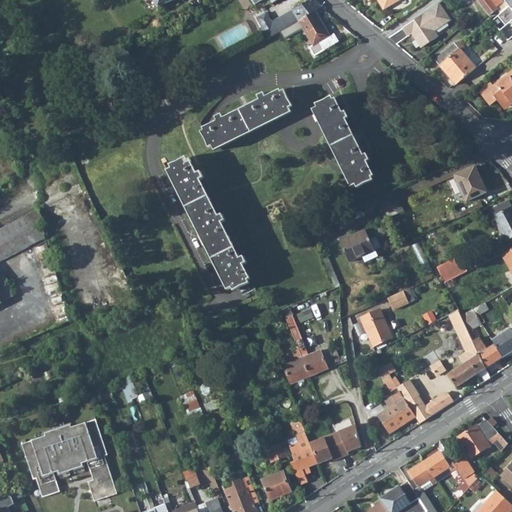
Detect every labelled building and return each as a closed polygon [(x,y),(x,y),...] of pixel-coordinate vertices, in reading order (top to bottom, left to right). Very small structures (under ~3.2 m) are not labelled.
[(313,0),(310,0),(293,11),(299,22),(322,7),(313,0)] [(367,0),(369,2),(371,0),(380,0),(386,9),(400,0),(367,0)] [(380,0),(377,0),(383,10),(386,9),(380,0)] [(497,7),(503,2),(501,0),(464,0),(465,1),(466,0),(477,0),(489,16),(498,9),(497,7)] [(439,4),(402,28),(407,36),(412,33),(422,48),(438,37),(434,31),(450,20),(439,4)] [(299,22),(280,33),(284,40),(303,29),(313,46),(320,42),(324,50),(335,44),(317,15),(326,10),(322,7),(299,22)] [(273,21),(280,33),(299,22),(293,11),(273,21)] [(266,12),(257,18),(262,27),(272,22),(266,12)] [(168,24),(170,30),(181,27),(180,21),(174,22),(168,24)] [(279,33),(280,33),(273,21),(272,22),(262,27),(260,28),(266,40),(279,33)] [(310,48),(315,56),(324,50),(320,42),(313,46),(310,48)] [(435,60),(440,66),(459,49),(454,43),(435,60)] [(476,68),(459,49),(440,66),(455,83),(456,85),(476,68)] [(511,71),(493,86),(491,83),(479,92),(490,106),(497,100),(502,108),(510,102),(509,101),(511,98),(511,71)] [(218,123),(204,130),(212,146),(288,107),(281,92),(267,99),(264,93),(257,97),(260,102),(225,120),(222,115),(215,118),(218,123)] [(333,100),(317,107),(356,185),(371,177),(364,163),(369,160),(366,153),(361,156),(343,121),(349,118),(345,111),(340,114),(333,100)] [(388,102),(352,120),(373,163),(409,145),(388,102)] [(213,148),(214,151),(292,112),(288,107),(212,146),(213,148)] [(312,110),(351,187),(356,185),(317,107),(312,110)] [(80,169),(78,170),(90,196),(95,207),(167,171),(172,168),(188,160),(213,148),(212,146),(204,130),(194,111),(80,169)] [(188,160),(172,168),(233,288),(248,280),(241,266),(247,263),(243,256),(238,259),(220,224),(225,221),(222,214),(216,217),(198,181),(204,178),(200,172),(195,175),(188,160)] [(475,166),(455,175),(467,202),(485,193),(479,181),(482,180),(475,166)] [(167,171),(228,290),(233,288),(172,168),(167,171)] [(489,211),(505,241),(506,240),(508,243),(511,241),(511,205),(509,200),(489,211)] [(399,201),(380,210),(384,220),(403,211),(399,201)] [(481,203),(470,208),(472,212),(483,207),(481,203)] [(455,215),(457,219),(472,212),(470,208),(455,215)] [(0,247),(41,227),(46,224),(43,219),(39,210),(0,229),(0,247)] [(330,221),(312,230),(316,242),(335,234),(330,221)] [(0,247),(0,303),(2,302),(0,298),(0,260),(45,238),(41,227),(0,247)] [(366,230),(340,242),(349,262),(362,256),(375,250),(372,244),(367,233),(366,230)] [(367,233),(372,244),(379,241),(373,230),(367,233)] [(511,248),(501,254),(511,273),(511,248)] [(362,256),(365,262),(378,256),(375,250),(362,256)] [(322,257),(335,288),(340,286),(327,255),(322,257)] [(450,261),(453,268),(463,263),(460,256),(450,261)] [(450,261),(437,268),(445,283),(468,271),(463,263),(453,268),(450,261)] [(0,277),(0,298),(2,302),(11,298),(1,277),(0,277)] [(403,292),(409,303),(415,300),(409,289),(403,292)] [(403,292),(388,299),(393,310),(409,303),(403,292)] [(496,304),(497,305),(504,300),(501,294),(492,299),(495,304),(496,304)] [(485,303),(473,309),(482,324),(490,336),(493,334),(481,314),(489,310),(485,303)] [(283,309),(287,318),(293,316),(289,307),(283,309)] [(473,309),(461,316),(468,332),(482,324),(473,309)] [(380,310),(360,318),(373,346),(393,338),(380,310)] [(458,311),(440,320),(442,324),(444,323),(449,333),(455,330),(462,346),(465,351),(465,352),(458,357),(463,364),(447,375),(456,388),(476,375),(481,384),(490,378),(485,368),(473,342),(468,332),(461,316),(458,311)] [(431,314),(424,317),(428,326),(436,322),(431,314)] [(293,316),(287,318),(298,347),(310,376),(328,368),(321,350),(308,355),(293,316)] [(53,336),(72,328),(70,322),(50,329),(53,336)] [(498,336),(492,340),(495,344),(503,357),(511,351),(511,330),(511,329),(498,336)] [(23,334),(26,340),(33,337),(30,331),(23,334)] [(490,336),(492,340),(498,336),(495,332),(493,334),(490,336)] [(479,337),(473,342),(485,368),(503,357),(495,344),(487,349),(479,337)] [(335,345),(329,347),(337,365),(342,363),(340,357),(335,345)] [(297,360),(284,365),(291,384),(298,381),(299,384),(304,382),(303,379),(310,376),(298,347),(292,349),(297,360)] [(436,376),(446,370),(441,360),(431,366),(436,376)] [(141,370),(144,376),(151,373),(149,367),(141,370)] [(387,371),(381,374),(391,391),(397,388),(397,387),(387,371)] [(119,380),(129,405),(134,403),(132,400),(139,397),(133,384),(130,375),(119,380)] [(403,383),(397,387),(397,388),(399,391),(406,402),(418,395),(419,394),(409,379),(407,380),(405,377),(401,380),(403,383)] [(139,397),(141,403),(153,398),(145,378),(138,381),(133,384),(139,397)] [(99,390),(104,407),(114,403),(111,397),(114,396),(110,386),(99,390)] [(99,390),(79,400),(80,418),(88,414),(104,407),(99,390)] [(181,396),(188,414),(200,409),(193,391),(181,396)] [(390,408),(378,415),(390,433),(415,417),(406,402),(399,391),(392,396),(397,403),(390,408)] [(444,392),(425,406),(432,416),(453,402),(447,393),(444,392)] [(415,417),(420,424),(432,416),(425,406),(418,395),(406,402),(415,417)] [(385,400),(390,408),(397,403),(392,396),(385,400)] [(205,405),(208,412),(221,407),(217,400),(205,405)] [(48,407),(50,414),(68,410),(67,403),(48,407)] [(48,407),(36,410),(38,417),(39,423),(45,421),(43,416),(50,414),(48,407)] [(200,409),(188,414),(191,421),(198,419),(200,418),(203,417),(200,409)] [(22,414),(8,419),(10,423),(20,419),(20,418),(22,418),(23,421),(38,417),(36,410),(22,414)] [(488,421),(493,427),(497,423),(492,417),(488,421)] [(46,436),(22,444),(33,480),(36,479),(43,498),(60,492),(53,473),(58,471),(59,474),(83,466),(82,463),(87,462),(93,480),(88,482),(94,501),(117,494),(104,456),(107,455),(96,419),(71,427),(70,425),(45,433),(46,436)] [(293,422),(291,423),(298,442),(289,446),(295,461),(291,463),(300,485),(308,481),(304,473),(311,470),(309,466),(318,462),(310,444),(305,431),(301,419),(293,422)] [(458,438),(470,458),(494,443),(501,452),(508,444),(493,427),(488,421),(486,420),(458,438)] [(5,421),(0,422),(0,429),(3,438),(11,434),(5,421)] [(356,425),(332,435),(341,458),(349,455),(348,452),(361,447),(356,425)] [(332,435),(310,444),(318,462),(319,464),(332,458),(333,461),(341,458),(332,435)] [(271,441),(273,447),(282,443),(280,437),(271,441)] [(270,462),(287,455),(282,443),(273,447),(265,450),(270,462)] [(213,452),(205,455),(211,469),(219,466),(213,452)] [(439,452),(424,462),(434,477),(448,468),(451,473),(460,487),(461,489),(454,493),(458,499),(469,487),(455,465),(450,457),(445,460),(439,452)] [(455,465),(469,487),(477,478),(473,474),(474,473),(464,458),(455,465)] [(408,471),(419,487),(421,491),(416,494),(425,508),(427,511),(435,511),(422,491),(419,486),(434,477),(424,462),(408,471)] [(511,462),(500,476),(511,486),(511,462)] [(331,466),(321,470),(327,484),(336,478),(331,466)] [(194,468),(183,472),(190,488),(200,484),(194,468)] [(434,477),(437,482),(451,473),(448,468),(434,477)] [(282,472),(261,480),(270,501),(290,493),(290,490),(282,472)] [(282,472),(290,490),(292,490),(285,472),(282,472)] [(249,476),(234,482),(246,511),(257,511),(254,503),(259,501),(249,476)] [(419,486),(422,491),(437,482),(434,477),(419,486)] [(131,486),(135,497),(141,495),(148,492),(144,481),(131,486)] [(382,500),(389,511),(426,511),(427,511),(425,508),(416,494),(414,490),(408,481),(399,487),(380,499),(382,500)] [(246,511),(234,482),(223,486),(233,511),(246,511)] [(477,511),(509,511),(511,509),(511,504),(497,491),(477,511)] [(0,511),(23,511),(22,511),(10,511),(8,507),(14,504),(10,493),(2,497),(0,497),(0,511)] [(141,495),(135,497),(140,511),(155,511),(154,508),(150,509),(145,511),(144,508),(143,507),(145,506),(141,495)] [(165,504),(167,511),(170,511),(173,511),(168,497),(163,498),(165,504)] [(222,511),(217,498),(205,503),(208,511),(222,511)] [(389,511),(382,500),(366,511),(389,511)] [(189,511),(195,510),(192,503),(173,511),(170,511),(189,511)] [(198,509),(199,511),(208,511),(205,503),(197,506),(198,509)]
